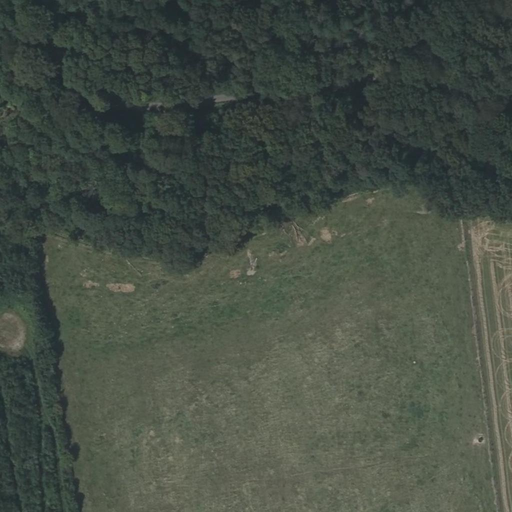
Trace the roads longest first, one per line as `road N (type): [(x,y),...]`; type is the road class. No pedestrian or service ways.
road 1 (track): [(511,181),(394,177),(311,198),(187,256),(139,252),(35,214),(0,191)]
road 2 (unclassified): [(46,0),(67,66),(125,94),(296,82),(511,97)]
road 3 (track): [(37,477),(13,317),(0,308)]
